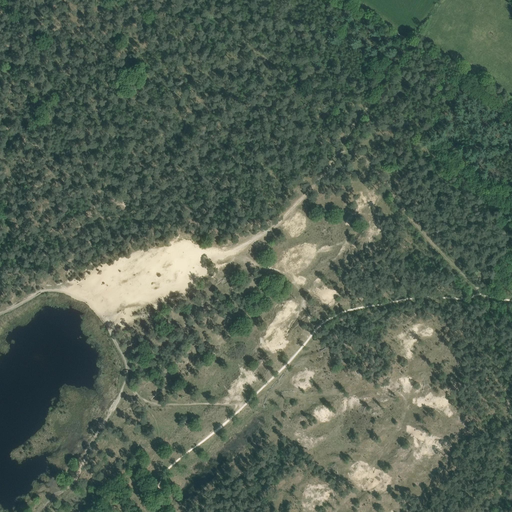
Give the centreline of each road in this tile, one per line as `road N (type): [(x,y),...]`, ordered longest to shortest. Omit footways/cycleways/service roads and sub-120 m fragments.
road 1 (track): [(478,293),(346,138)]
road 2 (track): [(511,111),(352,0)]
